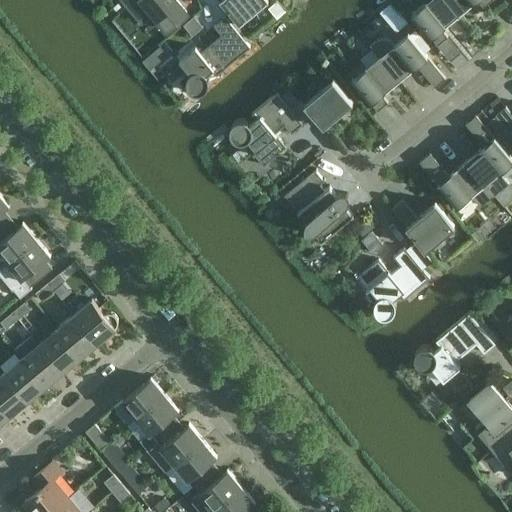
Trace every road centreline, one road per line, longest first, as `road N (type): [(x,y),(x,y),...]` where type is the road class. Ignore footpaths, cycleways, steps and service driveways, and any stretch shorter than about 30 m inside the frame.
road 1 (tertiary): [(168,339),(140,305),(105,229),(0,102)]
road 2 (tertiary): [(314,511),(168,339)]
road 3 (residential): [(0,475),(168,339)]
road 4 (residential): [(370,161),(511,45)]
